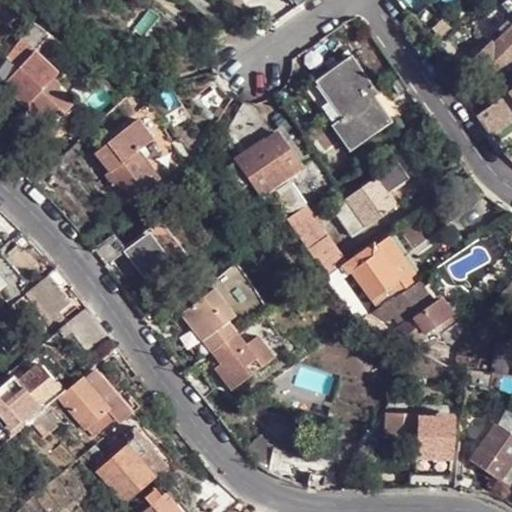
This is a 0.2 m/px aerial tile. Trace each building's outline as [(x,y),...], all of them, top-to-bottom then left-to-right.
[(243,5),(239,0),(223,0),(233,13),(240,23),(247,22),(237,9),(243,5)] [(511,0),(505,0),(503,2),(500,5),(511,18),(511,23),(511,24),(501,35),(503,38),(494,47),(491,45),(476,60),(494,78),(511,59),(511,0)] [(501,35),(511,24),(493,6),(473,26),(491,45),(494,47),(503,38),(501,35)] [(7,56),(19,67),(0,87),(24,109),(25,107),(40,121),(59,121),(73,107),(60,94),(62,84),(55,78),(59,74),(47,64),(35,53),(47,35),(31,24),(7,56)] [(35,53),(47,64),(61,45),(47,35),(35,53)] [(98,58),(84,48),(78,57),(92,67),(98,58)] [(349,151),(392,120),(374,96),(378,92),(351,54),(315,79),(341,117),(332,124),(349,151)] [(218,122),(230,101),(218,85),(200,98),(218,122)] [(511,88),(509,91),(511,93),(498,101),(508,114),(511,111),(511,88)] [(127,200),(159,177),(139,148),(153,137),(140,118),(97,149),(110,169),(106,171),(127,200)] [(243,194),(254,186),(265,201),(278,192),(273,186),(286,177),(293,190),(275,202),(286,219),(314,198),(335,184),(336,183),(316,156),(302,165),(280,134),(268,142),(266,139),(236,160),(237,161),(226,168),(243,194)] [(333,206),(352,235),(396,205),(387,193),(408,178),(398,162),(333,206)] [(320,207),(341,193),(335,184),(314,198),(320,207)] [(304,206),(286,219),(325,276),(346,261),(316,217),(320,207),(314,198),(304,206)] [(126,253),(150,289),(185,264),(161,228),(126,253)] [(125,249),(114,236),(93,252),(106,268),(122,255),(120,253),(125,249)] [(399,280),(400,279),(387,261),(402,251),(392,236),(377,245),(375,242),(346,261),(325,276),(357,322),(358,321),(367,315),(341,277),(352,269),(372,298),(399,280)] [(26,272),(44,257),(28,239),(10,253),(26,272)] [(211,288),(233,316),(258,296),(237,268),(211,288)] [(83,303),(55,269),(25,296),(53,329),(83,303)] [(424,276),(420,278),(405,288),(384,303),(401,326),(387,336),(407,346),(455,313),(443,295),(440,298),(424,276)] [(495,301),(483,292),(468,307),(480,318),(483,315),(495,301)] [(224,326),(231,322),(210,293),(177,317),(207,357),(232,340),(233,339),(224,326)] [(109,338),(87,308),(68,324),(92,352),(109,338)] [(358,321),(387,336),(393,327),(369,313),(367,315),(358,321)] [(456,347),(470,330),(457,313),(455,313),(435,327),(456,347)] [(253,344),(269,366),(283,356),(259,321),(233,339),(232,340),(241,352),(253,344)] [(232,340),(207,357),(215,369),(209,374),(224,396),(269,366),(253,344),(241,352),(232,340)] [(510,375),(511,359),(511,345),(496,342),(492,363),(494,364),(491,373),(510,375)] [(465,369),(472,370),(475,358),(461,355),(459,367),(465,369)] [(61,398),(68,392),(60,383),(57,384),(41,366),(21,384),(16,379),(0,392),(0,416),(10,429),(6,432),(12,439),(33,422),(41,415),(61,398)] [(68,392),(61,398),(96,440),(117,422),(110,414),(114,411),(123,423),(134,412),(100,373),(89,382),(85,377),(68,392)] [(457,397),(457,387),(447,387),(447,396),(457,397)] [(498,424),(511,433),(511,416),(505,412),(498,424)] [(451,460),(454,416),(417,415),(387,414),(385,436),(416,438),(415,458),(451,460)] [(41,415),(33,422),(39,429),(46,422),(41,415)] [(498,483),(511,462),(511,433),(498,424),(494,422),(467,462),(498,483)] [(169,468),(135,429),(124,438),(129,444),(99,473),(127,505),(169,468)] [(252,462),(267,472),(277,478),(299,486),(322,490),(328,460),(272,448),(258,438),(242,451),(252,462)] [(328,460),(322,490),(331,490),(337,462),(328,460)] [(511,462),(498,483),(509,491),(511,486),(511,462)] [(460,488),(461,475),(462,469),(455,468),(452,487),(460,488)] [(409,474),(408,488),(448,487),(448,476),(409,474)] [(223,492),(214,480),(189,499),(199,511),(229,511),(237,504),(230,499),(223,492)] [(132,511),(179,511),(175,506),(169,498),(163,502),(156,492),(132,511)] [(175,506),(179,511),(187,511),(179,502),(175,506)]
